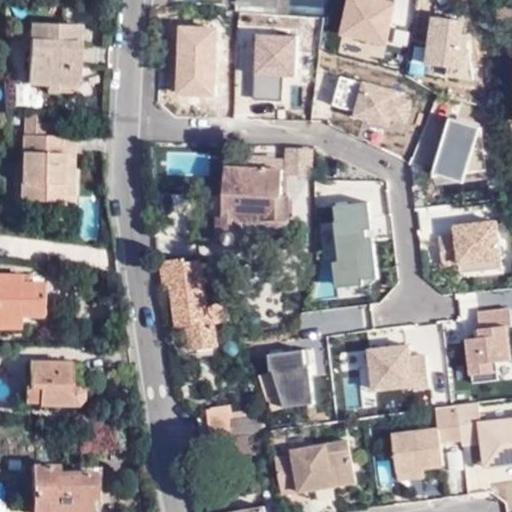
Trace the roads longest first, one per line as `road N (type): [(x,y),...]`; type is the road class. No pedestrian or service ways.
road 1 (unknown): [(127,137),(343,140),(403,149),(422,160),(431,187),(409,309),(315,326)]
road 2 (residential): [(135,0),(126,107),(135,264),(183,511)]
